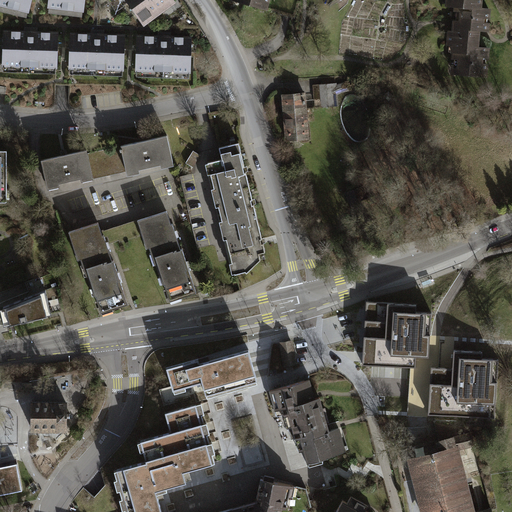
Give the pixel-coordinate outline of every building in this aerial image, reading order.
[(31,0),(0,0),(0,4),(28,13),(31,0)] [(86,0),(51,0),(50,9),(83,15),(86,0)] [(175,0),(114,0),(120,8),(130,0),(135,0),(149,19),(175,0)] [(232,0),(265,9),(266,0),(232,0)] [(446,0),(446,3),(451,3),(447,43),(452,44),(450,73),(487,76),(489,46),(480,45),(481,31),(490,32),(492,6),(482,5),(482,0),(446,0)] [(60,29),(5,29),(6,70),(60,70),(60,29)] [(126,30),(72,30),(72,71),(127,71),(126,30)] [(195,34),(141,34),(141,75),(195,75),(195,34)] [(338,86),(316,89),(317,102),(323,101),(324,111),(341,110),(338,86)] [(311,95),(286,97),(289,144),(315,142),(311,95)] [(172,132),(127,142),(134,172),(179,162),(172,132)] [(272,245),(244,139),(220,145),(222,157),(210,158),(236,271),(253,268),(272,245)] [(91,144),(46,155),(53,184),(98,174),(91,144)] [(362,186),(346,193),(353,208),(369,201),(362,186)] [(196,281),(172,208),(145,217),(169,290),(196,281)] [(128,294),(104,221),(76,230),(101,303),(128,294)] [(47,291),(2,309),(5,327),(52,315),(47,291)] [(366,301),(362,364),(421,368),(422,357),(429,357),(432,313),(416,312),(416,305),(366,301)] [(296,342),(283,344),(285,368),(299,366),(296,342)] [(198,361),(167,369),(173,390),(202,382),(206,397),(259,383),(250,351),(199,365),(198,361)] [(482,352),(454,351),(453,369),(431,367),(428,414),(494,418),(498,360),(482,359),(482,352)] [(316,380),(275,391),(281,415),(287,413),(299,458),(308,455),(311,466),(350,455),(343,431),(337,433),(328,397),(321,399),(320,396),(316,380)] [(66,402),(32,402),(32,429),(66,430),(66,402)] [(195,406),(165,414),(170,434),(141,443),(147,464),(117,472),(127,511),(158,511),(153,493),(187,484),(184,473),(212,466),(195,406)] [(441,452),(410,460),(423,511),(491,511),(491,509),(493,509),(476,443),(474,443),(471,432),(438,441),(441,452)] [(0,496),(23,491),(18,464),(0,467),(0,496)] [(285,511),(291,490),(267,484),(261,505),(234,511),(285,511)] [(376,511),(347,496),(336,511),(376,511)]
